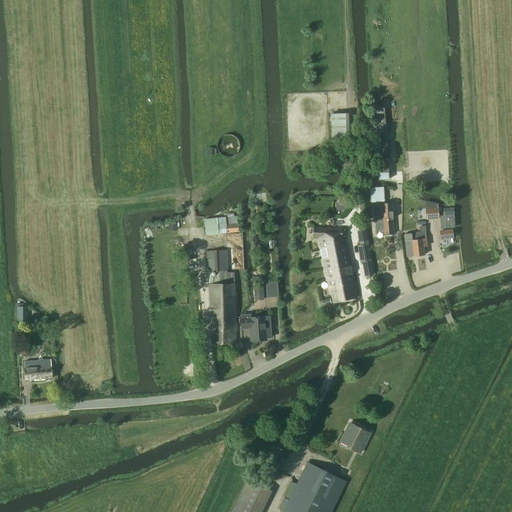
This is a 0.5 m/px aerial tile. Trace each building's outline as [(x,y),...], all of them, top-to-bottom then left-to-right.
[(377,180),(388,180),(384,108),(372,109),(377,180)] [(349,114),(331,114),(332,144),(349,143),(349,114)] [(349,167),(349,146),(328,146),(328,167),(349,167)] [(384,202),(383,188),(369,189),(370,203),(384,202)] [(438,218),(437,208),(437,204),(425,201),(425,209),(425,219),(438,218)] [(393,233),(391,204),(391,203),(374,204),(375,230),(383,230),(383,234),(393,234),(393,233)] [(443,209),(444,228),(454,227),(453,208),(443,209)] [(236,216),(226,217),(227,232),(227,234),(239,232),(238,223),(237,223),(236,216)] [(324,269),(348,264),(341,229),(314,229),(314,238),(318,239),(324,269)] [(365,230),(357,231),(359,245),(367,244),(365,230)] [(441,239),(453,238),(452,230),(440,231),(441,239)] [(423,246),(427,246),(425,232),(420,232),(403,234),(406,257),(424,255),(423,246)] [(359,245),(358,246),(360,261),(362,261),(370,260),(367,244),(359,245)] [(206,273),(228,272),(227,250),(205,251),(206,273)] [(370,260),(362,261),(364,271),(372,270),(370,260)] [(355,298),(348,264),(324,269),(328,288),(330,288),(333,302),(355,298)] [(211,344),(236,342),(235,284),(208,285),(211,344)] [(254,299),(262,299),(262,286),(253,286),(254,299)] [(29,307),(17,307),(17,322),(29,322),(29,307)] [(249,316),(241,316),(241,328),(249,327),(250,341),(266,340),(265,339),(271,339),(270,317),(249,319),(249,316)] [(50,360),(23,362),(24,380),(52,378),(50,360)] [(349,423),(341,439),(342,439),(342,438),(349,442),(347,446),(360,453),(369,433),(356,427),(356,428),(349,424),(349,423)] [(330,511),(345,481),(307,463),(282,511),(330,511)] [(257,511),(269,489),(247,479),(230,511),(257,511)]
